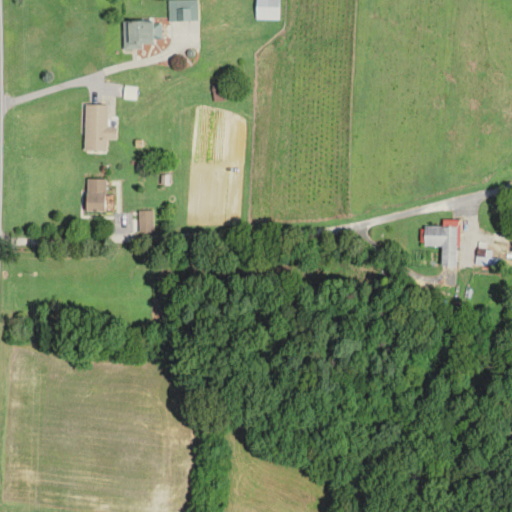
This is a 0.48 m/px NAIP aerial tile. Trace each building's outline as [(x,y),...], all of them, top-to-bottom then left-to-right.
[(169,21),(198,21),(198,0),(169,0),(169,21)] [(255,0),(256,20),(279,20),(279,0),(255,0)] [(153,22),(123,22),(123,50),(142,50),(142,45),(153,45),(153,22)] [(108,127),(108,105),(85,105),(85,151),(107,151),(107,139),(117,139),(117,127),(108,127)] [(106,179),(86,179),(86,212),(106,212),(106,179)] [(139,232),(152,232),(152,211),(139,211),(139,232)] [(459,219),(443,219),(443,226),(424,225),(424,246),(441,246),(441,267),(458,267),(459,219)]
